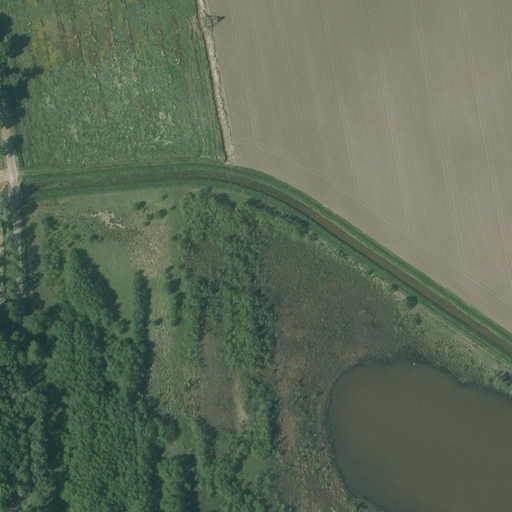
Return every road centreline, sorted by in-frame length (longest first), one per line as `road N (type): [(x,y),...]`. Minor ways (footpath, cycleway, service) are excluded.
road 1 (track): [(11,175),(223,163),(279,182),(511,335)]
road 2 (unclassified): [(31,511),(20,283),(0,99)]
